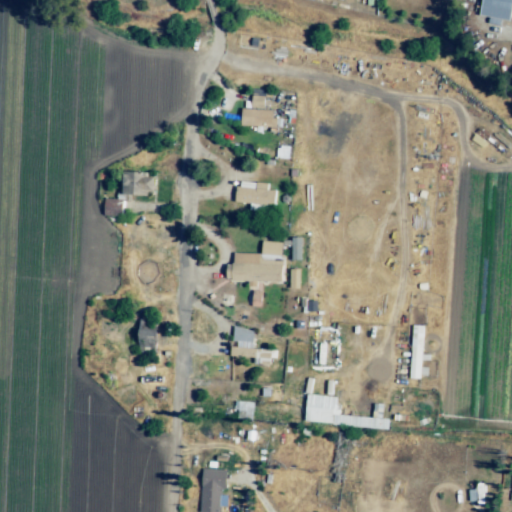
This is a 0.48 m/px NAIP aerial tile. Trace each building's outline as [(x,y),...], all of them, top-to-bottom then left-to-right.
[(489,17),(488,22),(500,25),(501,19),(509,21),(511,0),(481,0),(479,15),(489,17)] [(249,96),(263,96),(263,107),(249,107),(249,96)] [(239,123),(240,108),(276,109),(276,124),(239,123)] [(125,170),(137,170),(137,178),(137,194),(125,194),(125,170)] [(157,198),(137,198),(137,194),(137,178),(157,178),(157,198)] [(234,203),(234,183),(276,183),(276,203),(234,203)] [(123,218),(104,218),(104,200),(123,200),(123,218)] [(292,236),(301,236),(301,258),(293,258),(292,236)] [(262,244),(281,244),(281,257),(262,257),(262,244)] [(282,286),(254,286),(254,265),(282,265),(282,286)] [(290,287),(300,287),(299,268),(290,268),(290,287)] [(114,318),(132,318),(132,341),(114,341),(114,318)] [(421,379),(423,325),(412,325),(410,378),(421,379)] [(156,354),(139,354),(140,326),(157,327),(156,354)] [(258,334),(258,326),(270,326),(270,334),(258,334)] [(252,342),(254,329),(233,327),(232,340),(252,342)] [(278,337),(278,327),(294,327),(294,336),(278,337)] [(231,360),(231,350),(273,351),(273,361),(231,360)] [(253,401),(253,419),(235,418),(236,400),(253,401)] [(306,406),(305,424),(388,428),(388,418),(334,415),(334,408),(306,406)] [(203,511),(203,470),(226,470),(226,511),(203,511)]
